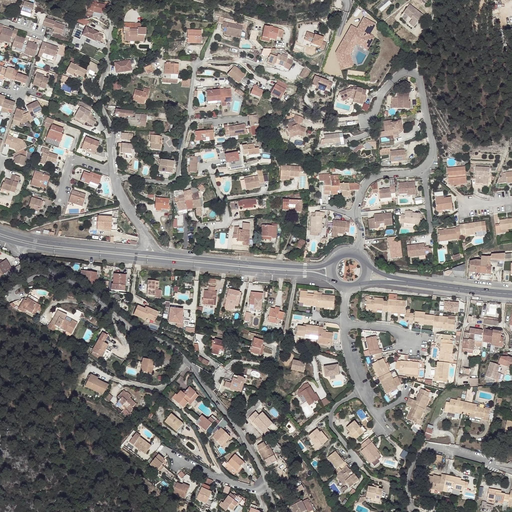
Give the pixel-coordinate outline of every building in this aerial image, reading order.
[(392,3),(389,1),(388,0),(384,0),(377,7),(381,12),(392,3)] [(34,4),(25,1),(22,11),(31,14),(34,4)] [(417,24),(425,10),(410,1),(405,10),(414,16),(412,20),(416,23),(417,24)] [(102,10),(106,11),(107,5),(96,2),(95,3),(92,2),(92,4),(89,4),(88,11),(93,12),(92,17),(91,18),(99,21),(102,11),(102,10)] [(42,14),(38,22),(42,24),(46,16),(42,14)] [(89,21),(78,17),(77,22),(87,26),(89,21)] [(364,17),(357,28),(351,24),(336,52),(340,70),(354,67),(351,54),(355,46),(361,44),(360,46),(367,50),(374,37),(370,35),(376,24),(364,17)] [(55,21),(45,18),(43,25),(47,27),(54,29),(53,31),(62,34),(65,24),(56,21),(55,21)] [(243,25),(224,21),(223,27),(227,28),(226,31),(241,35),(243,25)] [(136,40),(136,42),(144,42),(144,35),(145,35),(146,28),(140,28),(137,28),(137,30),(133,29),(133,23),(124,22),(123,32),(125,32),(126,32),(126,39),(136,40)] [(0,32),(1,33),(0,34),(0,40),(3,42),(9,44),(12,35),(13,31),(3,28),(3,25),(0,24),(0,32)] [(273,28),(270,27),(264,26),(262,37),(267,38),(267,37),(270,38),(276,39),(277,37),(281,37),(282,30),(273,28)] [(99,33),(86,27),(82,35),(95,41),(96,40),(99,33)] [(201,30),(187,30),(187,43),(201,44),(201,30)] [(251,30),(249,40),(250,40),(258,49),(264,49),(256,40),(258,31),(251,30)] [(316,34),(308,31),(305,38),(312,41),(312,42),(321,46),(320,47),(324,49),(327,42),(323,40),(324,37),(319,35),(319,36),(315,35),(316,34)] [(126,32),(125,32),(125,41),(136,42),(136,40),(126,39),(126,32)] [(16,37),(13,47),(16,48),(15,51),(21,53),(22,50),(25,40),(16,37)] [(34,57),(38,44),(29,41),(25,53),(34,57)] [(46,44),(42,42),(38,57),(42,58),(44,52),(55,55),(58,47),(46,44)] [(44,52),(42,58),(53,61),(55,55),(44,52)] [(277,57),(270,55),(267,63),(274,65),(274,63),(280,65),(284,67),(287,58),(278,54),(277,57)] [(131,60),(115,63),(116,73),(133,71),(131,60)] [(166,63),(164,64),(164,75),(178,75),(178,64),(169,64),(170,62),(166,62),(166,63)] [(87,71),(71,63),(66,72),(73,76),(74,73),(83,78),(87,71)] [(150,65),(144,68),(147,75),(153,72),(150,65)] [(245,75),(235,66),(227,74),(239,83),(245,75)] [(4,77),(11,80),(14,72),(15,69),(7,67),(7,68),(3,67),(0,75),(0,77),(4,79),(4,77)] [(11,80),(25,84),(28,76),(14,72),(11,80)] [(44,76),(36,73),(33,85),(45,89),(48,79),(43,78),(44,76)] [(316,75),(312,84),(317,86),(318,84),(326,88),(327,86),(331,88),(333,83),(316,75)] [(190,81),(182,80),(181,88),(189,89),(190,81)] [(278,80),(275,84),(285,90),(288,85),(278,80)] [(121,89),(119,83),(113,87),(114,91),(121,89)] [(285,90),(275,84),(270,94),(280,99),(285,90)] [(355,90),(356,88),(354,87),(353,89),(350,89),(339,93),(343,102),(349,99),(349,97),(352,96),(355,97),(353,102),(363,105),(363,103),(366,91),(358,89),(357,90),(355,90)] [(143,91),(135,89),(132,100),(137,101),(144,103),(145,100),(145,96),(148,97),(150,89),(144,88),(143,91)] [(220,100),(220,103),(226,102),(232,101),(231,89),(213,90),(206,90),(208,102),(207,104),(216,103),(216,101),(220,100)] [(242,94),(235,89),(234,91),(241,97),(242,94)] [(262,93),(252,89),(249,95),(259,99),(262,93)] [(407,94),(397,94),(397,97),(397,109),(409,109),(409,101),(408,101),(407,94)] [(12,110),(15,103),(4,99),(2,106),(0,111),(7,113),(8,109),(12,110)] [(80,100),(77,104),(80,106),(77,112),(74,115),(80,119),(81,118),(86,121),(93,126),(96,120),(93,118),(94,117),(90,114),(91,112),(90,112),(92,108),(80,100)] [(36,101),(26,106),(29,112),(30,115),(39,111),(40,110),(40,109),(36,101)] [(16,108),(13,119),(20,122),(21,124),(32,118),(30,115),(29,112),(25,114),(26,116),(24,116),(22,116),(23,115),(24,111),(16,108)] [(122,110),(116,110),(116,114),(118,114),(118,117),(124,118),(125,116),(129,117),(132,117),(133,112),(122,110)] [(136,126),(137,126),(145,126),(146,115),(140,114),(140,115),(135,114),(135,118),(129,118),(128,118),(128,124),(130,125),(130,126),(136,126)] [(257,114),(250,115),(254,134),(261,133),(257,114)] [(306,129),(300,126),(298,128),(296,124),(299,123),(302,122),(304,117),(299,116),(295,114),(295,116),(294,119),(295,121),(287,125),(288,128),(286,129),(290,138),(297,135),(302,137),(306,129)] [(80,119),(74,115),(73,117),(84,124),(86,121),(81,118),(80,119)] [(47,118),(45,124),(51,126),(52,125),(54,120),(47,118)] [(392,130),(392,133),(398,132),(398,129),(402,129),(402,127),(402,126),(401,120),(396,121),(397,122),(391,123),(391,120),(383,121),(384,131),(392,130)] [(60,143),(62,137),(61,136),(61,134),(63,129),(52,125),(51,126),(50,130),(49,130),(47,138),(60,143)] [(228,135),(229,135),(229,137),(247,134),(245,125),(224,128),(225,135),(228,135)] [(214,140),(213,130),(195,132),(196,142),(202,141),(202,139),(206,138),(206,137),(209,137),(210,140),(214,140)] [(159,133),(149,132),(148,135),(150,135),(149,143),(151,143),(150,150),(160,151),(160,145),(158,144),(159,136),(159,133)] [(326,145),(338,143),(342,142),(341,137),(340,133),(324,136),(325,140),(326,145)] [(14,149),(16,152),(23,149),(26,147),(22,140),(7,135),(5,143),(10,145),(15,147),(14,149)] [(99,143),(86,138),(85,139),(81,149),(94,154),(99,143)] [(126,154),(126,158),(132,159),(132,154),(131,154),(132,145),(121,144),(121,153),(126,154)] [(254,144),(242,146),(243,151),(244,155),(248,154),(248,157),(259,155),(258,148),(255,148),(254,144)] [(42,148),(41,153),(42,153),(39,163),(54,168),(57,156),(49,153),(49,150),(42,148)] [(16,152),(13,154),(15,158),(13,163),(23,166),(26,157),(20,155),(19,154),(24,152),(23,149),(16,152)] [(395,150),(390,151),(390,162),(406,160),(405,149),(395,150)] [(228,167),(228,171),(231,170),(243,168),(243,165),(241,165),(240,155),(227,158),(229,167),(228,167)] [(160,160),(158,172),(172,174),(174,162),(160,160)] [(449,181),(450,181),(462,180),(462,183),(468,182),(466,165),(448,166),(449,181)] [(281,166),(280,176),(289,177),(299,178),(299,168),(281,166)] [(488,182),(491,169),(478,167),(476,174),(477,175),(476,182),(483,183),(484,181),(488,182)] [(41,184),(47,186),(49,177),(34,172),(30,186),(40,188),(40,186),(41,184)] [(258,176),(244,179),(246,190),(253,188),(260,187),(259,184),(264,183),(262,172),(257,173),(258,176)] [(101,176),(93,173),(92,176),(90,175),(83,173),(80,181),(89,185),(90,182),(98,185),(101,176)] [(331,175),(331,174),(320,175),(319,181),(324,181),(325,194),(330,194),(330,191),(332,191),(331,181),(331,175)] [(20,177),(12,175),(11,179),(13,179),(13,182),(10,181),(6,179),(5,183),(3,182),(1,189),(10,192),(14,193),(20,177)] [(339,191),(339,184),(339,181),(338,181),(331,181),(332,191),(339,191)] [(349,196),(349,190),(348,183),(342,184),(339,184),(339,191),(342,191),(342,197),(349,196)] [(415,184),(398,183),(399,191),(407,190),(407,193),(408,195),(416,194),(415,184)] [(391,194),(390,189),(379,190),(381,198),(392,197),(391,194)] [(185,203),(183,193),(182,190),(174,192),(175,197),(174,197),(175,203),(176,202),(178,208),(178,211),(182,211),(186,210),(185,203)] [(72,191),(69,202),(82,206),(86,195),(72,191)] [(190,194),(191,194),(191,191),(183,193),(185,203),(186,210),(192,209),(193,208),(192,201),(191,199),(190,194)] [(195,208),(201,207),(199,197),(191,199),(192,201),(193,208),(195,208)] [(42,201),(31,198),(28,208),(33,210),(39,212),(42,201)] [(169,200),(156,198),(155,209),(156,209),(161,209),(168,210),(169,200)] [(436,200),(437,211),(445,210),(452,209),(451,198),(436,200)] [(250,199),(242,199),(242,201),(238,201),(239,206),(243,206),(243,209),(251,208),(250,205),(256,204),(256,199),(250,200),(250,199)] [(301,201),(283,200),(282,210),(288,211),(288,208),(289,205),(295,205),(295,208),(295,212),(301,213),(301,201)] [(314,215),(313,215),(313,218),(313,230),(321,231),(322,216),(324,216),(324,212),(315,211),(314,215)] [(392,213),(376,214),(376,216),(374,216),(374,219),(373,219),(369,220),(370,230),(375,230),(376,229),(378,228),(379,228),(380,226),(380,224),(385,224),(385,226),(393,225),(392,213)] [(405,213),(404,223),(420,225),(421,215),(413,214),(405,213)] [(112,218),(98,217),(98,220),(97,230),(111,231),(112,218)] [(501,230),(511,228),(511,219),(499,221),(500,225),(495,225),(496,234),(501,234),(501,230)] [(346,222),(333,221),(332,230),(338,230),(345,231),(345,228),(349,228),(350,221),(346,220),(346,222)] [(481,222),(474,223),(474,225),(469,226),(465,226),(465,225),(459,225),(460,227),(461,235),(466,234),(466,236),(475,234),(475,232),(482,231),(481,222)] [(262,236),(261,239),(271,240),(271,238),(275,239),(277,224),(272,224),(271,226),(262,225),(261,236),(262,236)] [(238,239),(238,242),(244,242),(244,235),(249,236),(250,225),(243,225),(242,231),(239,230),(239,227),(235,227),(234,234),(233,239),(238,239)] [(438,231),(439,241),(451,240),(457,239),(457,238),(461,237),(461,235),(460,227),(456,227),(456,229),(438,231)] [(396,241),(395,237),(388,238),(388,242),(389,242),(391,258),(402,257),(400,241),(396,241)] [(301,239),(296,246),(300,249),(305,242),(301,239)] [(424,244),(409,246),(410,257),(419,256),(419,254),(425,254),(425,255),(429,255),(428,247),(424,247),(424,244)] [(491,257),(481,257),(481,258),(481,261),(480,273),(491,274),(491,267),(487,267),(487,262),(491,262),(491,264),(504,265),(505,256),(505,254),(491,255),(491,257)] [(0,276),(12,269),(6,260),(1,263),(0,261),(0,276)] [(480,273),(481,261),(476,260),(470,262),(469,272),(470,272),(480,273)] [(464,278),(465,264),(453,269),(453,272),(455,276),(464,278)] [(95,285),(96,277),(97,273),(87,271),(85,280),(86,280),(86,283),(90,284),(93,284),(95,285)] [(124,291),(125,281),(125,275),(120,275),(114,274),(113,284),(112,284),(112,290),(124,291)] [(159,281),(148,281),(147,295),(155,296),(156,296),(156,295),(156,293),(154,293),(155,289),(156,290),(158,290),(159,281)] [(215,287),(209,287),(209,291),(205,290),(203,304),(213,305),(214,300),(216,301),(217,292),(215,292),(215,287)] [(235,305),(236,305),(238,296),(239,296),(240,292),(229,290),(228,295),(225,307),(234,309),(235,305)] [(306,303),(306,305),(306,306),(316,307),(317,295),(314,295),(307,294),(308,291),(301,291),(299,303),(306,303)] [(263,294),(251,293),(251,295),(250,305),(255,305),(255,299),(263,299),(263,294)] [(318,293),(317,295),(316,307),(324,307),(334,308),(335,297),(322,295),(322,293),(318,293)] [(26,301),(22,307),(26,310),(35,315),(40,306),(36,303),(38,300),(29,295),(26,301)] [(387,311),(388,302),(384,301),(384,299),(374,298),(374,300),(372,300),(369,300),(369,298),(366,297),(365,299),(367,299),(366,303),(366,309),(371,310),(374,310),(374,308),(379,308),(382,309),(382,312),(387,312),(387,311)] [(16,307),(14,299),(7,301),(13,307),(16,307)] [(406,302),(389,300),(388,302),(387,311),(405,313),(406,302)] [(458,313),(459,302),(445,301),(444,311),(458,313)] [(158,312),(145,307),(145,309),(138,305),(134,314),(145,320),(147,317),(154,321),(158,312)] [(271,308),(268,322),(277,324),(278,319),(280,320),(283,320),(284,313),(280,312),(280,308),(275,307),(275,309),(271,308)] [(182,310),(171,308),(169,322),(177,323),(177,327),(182,327),(183,325),(184,319),(184,318),(184,317),(182,317),(182,310)] [(414,321),(419,322),(424,322),(424,325),(433,326),(434,316),(425,315),(425,313),(415,312),(414,321)] [(55,316),(51,323),(52,323),(57,326),(71,334),(77,323),(72,320),(70,323),(56,315),(55,316)] [(448,318),(434,316),(433,326),(433,328),(454,330),(456,320),(448,319),(448,318)] [(47,327),(54,331),(57,326),(52,323),(51,323),(50,323),(47,327)] [(310,335),(318,336),(319,327),(306,325),(306,327),(303,327),(298,326),(297,336),(305,337),(305,335),(310,335)] [(333,334),(326,332),(323,332),(323,330),(324,327),(319,327),(318,336),(317,343),(332,345),(333,334)] [(493,332),(483,331),(483,332),(483,337),(482,343),(491,344),(493,332)] [(500,348),(501,338),(502,333),(499,333),(496,332),(493,332),(491,344),(495,344),(495,346),(495,348),(500,349),(500,348)] [(103,333),(92,351),(93,351),(105,358),(107,359),(111,352),(106,349),(108,345),(104,343),(108,336),(103,333)] [(481,348),(482,343),(483,337),(475,336),(474,341),(475,341),(474,345),(476,346),(478,346),(478,348),(481,348)] [(379,350),(378,345),(377,340),(376,337),(366,339),(370,356),(376,355),(381,354),(382,353),(381,349),(379,350)] [(263,345),(264,341),(254,339),(251,352),(260,354),(262,345),(263,345)] [(224,352),(226,342),(215,340),(212,353),(219,355),(220,351),(224,352)] [(443,353),(441,353),(440,360),(439,362),(440,362),(448,363),(449,354),(452,354),(453,347),(453,345),(451,344),(451,341),(442,340),(441,344),(444,344),(443,353)] [(464,340),(463,349),(474,351),(474,345),(475,341),(474,341),(464,340)] [(105,358),(93,351),(91,354),(97,357),(103,361),(105,358)] [(199,357),(197,361),(207,366),(209,362),(199,357)] [(144,358),(141,371),(142,371),(153,374),(154,369),(152,369),(154,361),(144,358)] [(378,375),(379,378),(389,373),(390,373),(388,369),(389,368),(387,364),(386,365),(383,360),(381,360),(376,363),(374,364),(373,364),(378,375)] [(306,364),(293,361),(291,370),(303,373),(306,364)] [(419,363),(401,361),(400,370),(403,371),(403,373),(418,375),(419,363)] [(445,378),(448,379),(450,364),(448,363),(440,362),(439,362),(438,362),(437,368),(436,378),(435,378),(435,381),(444,382),(445,378)] [(500,366),(491,362),(486,376),(498,381),(501,374),(498,372),(500,366)] [(338,367),(324,368),(324,378),(339,377),(338,367)] [(387,394),(397,389),(396,386),(393,380),(391,376),(390,373),(389,373),(379,378),(387,394)] [(244,379),(235,376),(232,384),(231,387),(230,388),(239,391),(242,383),(243,383),(244,379)] [(97,380),(90,377),(86,386),(103,394),(106,390),(109,385),(97,380)] [(302,393),(309,406),(318,400),(315,396),(314,394),(308,384),(302,387),(304,391),(302,393)] [(184,408),(188,403),(196,393),(190,387),(185,392),(184,393),(183,392),(181,391),(177,395),(176,394),(173,398),(184,408)] [(421,390),(418,397),(420,397),(418,402),(416,401),(410,398),(408,402),(420,407),(425,410),(426,408),(427,404),(430,398),(428,397),(430,394),(421,390)] [(136,404),(130,398),(129,399),(122,392),(118,396),(120,399),(118,401),(122,405),(124,404),(126,407),(125,408),(129,412),(133,409),(132,408),(136,404)] [(110,402),(113,397),(109,393),(105,398),(110,402)] [(198,396),(196,393),(188,403),(190,405),(198,396)] [(456,413),(462,414),(462,412),(464,403),(451,400),(450,404),(446,403),(444,412),(448,413),(449,412),(456,413)] [(412,414),(410,413),(407,419),(416,423),(418,419),(420,420),(425,410),(420,407),(408,402),(406,405),(413,408),(414,409),(412,414)] [(477,405),(464,403),(462,412),(470,414),(475,415),(475,417),(484,419),(483,420),(488,421),(490,412),(485,411),(486,409),(477,407),(477,405)] [(273,424),(269,420),(267,422),(260,415),(259,416),(256,412),(250,418),(253,422),(254,421),(258,424),(256,425),(263,433),(266,431),(273,424)] [(262,413),(260,415),(267,422),(269,420),(262,413)] [(172,414),(165,421),(171,426),(177,431),(183,423),(172,414)] [(211,421),(214,418),(211,416),(208,420),(200,414),(198,416),(208,425),(211,421)] [(218,424),(222,428),(228,423),(224,419),(218,424)] [(356,439),(364,433),(354,422),(347,428),(350,432),(356,439)] [(210,434),(213,437),(222,428),(218,425),(210,434)] [(224,441),(225,442),(230,436),(222,428),(213,437),(221,445),(224,441)] [(327,441),(320,433),(317,429),(309,436),(319,448),(327,441)] [(321,432),(320,433),(327,441),(328,440),(321,432)] [(134,445),(140,436),(136,434),(134,436),(130,442),(134,445)] [(134,445),(146,453),(152,445),(140,436),(134,445)] [(271,439),(267,442),(274,450),(278,447),(271,439)] [(369,439),(361,445),(364,449),(362,451),(371,463),(380,456),(377,452),(370,444),(372,443),(369,439)] [(259,451),(264,460),(266,459),(274,455),(271,449),(267,450),(263,443),(258,447),(260,450),(259,451)] [(342,470),(348,465),(346,462),(345,463),(336,452),(328,458),(337,469),(339,467),(342,470)] [(159,468),(162,465),(164,462),(164,460),(163,458),(158,454),(151,463),(158,470),(159,468)] [(229,462),(237,470),(240,468),(244,462),(236,454),(229,462)] [(342,476),(350,470),(348,467),(337,476),(344,486),(347,483),(342,476)] [(351,472),(350,470),(342,476),(347,483),(351,488),(359,481),(351,472)] [(440,478),(433,477),(429,476),(426,487),(442,490),(443,488),(445,474),(441,473),(440,476),(440,478)] [(445,474),(443,488),(447,489),(448,484),(453,486),(453,488),(463,490),(464,486),(465,480),(460,479),(458,479),(458,477),(445,474)] [(203,483),(210,487),(213,480),(206,477),(203,483)] [(185,497),(189,488),(183,485),(177,482),(173,492),(185,497)] [(208,490),(210,487),(203,483),(197,498),(206,503),(212,491),(208,490)] [(366,497),(374,499),(380,500),(382,491),(378,490),(373,488),(369,488),(366,497)] [(495,492),(496,490),(489,489),(487,498),(494,500),(494,502),(503,504),(504,501),(508,502),(510,495),(501,493),(495,492)] [(231,493),(228,496),(238,503),(239,501),(235,498),(236,497),(231,493)] [(233,510),(238,503),(228,496),(223,503),(233,510)] [(291,506),(293,511),(305,511),(307,511),(302,502),(291,506)] [(492,511),(494,505),(482,502),(481,509),(492,511)]
